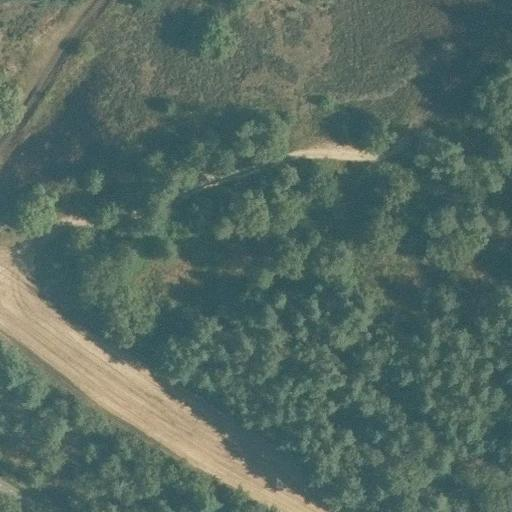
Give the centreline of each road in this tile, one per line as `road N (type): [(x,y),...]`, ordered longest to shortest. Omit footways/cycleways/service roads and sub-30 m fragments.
road 1 (track): [(0,265),(45,231),(153,208),(204,180),(324,153),(392,151),(511,58)]
road 2 (track): [(335,511),(0,289)]
road 3 (track): [(107,0),(0,156)]
